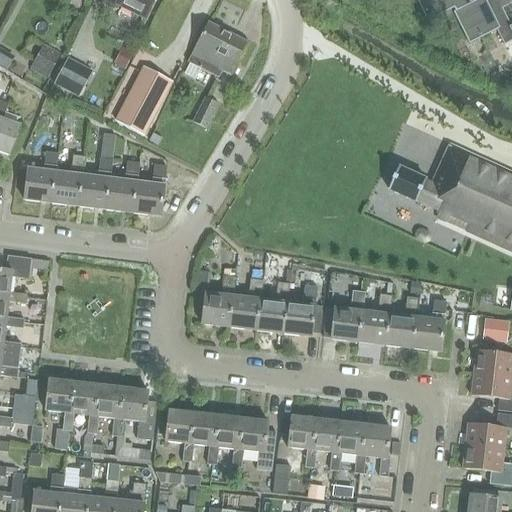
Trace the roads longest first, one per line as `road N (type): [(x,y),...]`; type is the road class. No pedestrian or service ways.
road 1 (residential): [(422,511),(436,394),(167,361),(173,256)]
road 2 (residential): [(173,256),(279,78),(291,28),(285,0)]
road 3 (residential): [(0,234),(173,256)]
